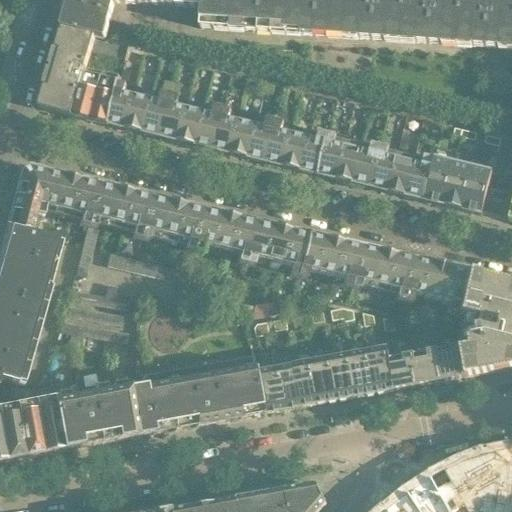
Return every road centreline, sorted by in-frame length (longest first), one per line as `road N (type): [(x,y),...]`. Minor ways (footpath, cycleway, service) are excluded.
road 1 (residential): [(5,139),(511,259)]
road 2 (residential): [(0,504),(365,431)]
road 3 (residential): [(365,431),(511,414)]
road 4 (residential): [(5,139),(44,0)]
